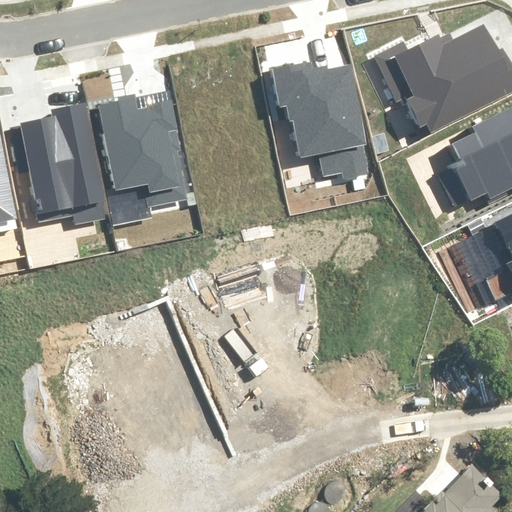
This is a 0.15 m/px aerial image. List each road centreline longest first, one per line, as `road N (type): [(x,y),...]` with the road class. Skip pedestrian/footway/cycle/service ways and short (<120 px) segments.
road 1 (unknown): [(511,413),(424,422),(288,453),(199,511)]
road 2 (residential): [(206,0),(0,35)]
